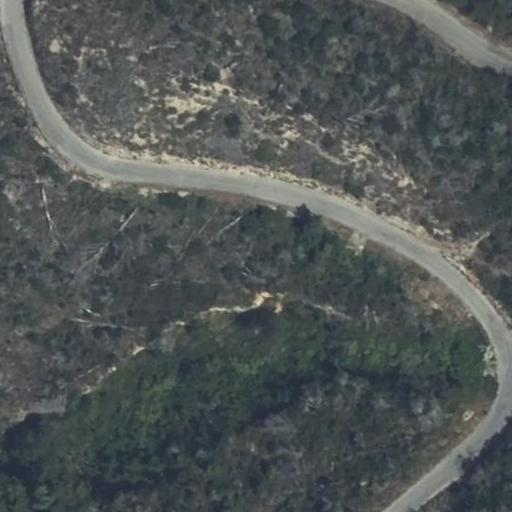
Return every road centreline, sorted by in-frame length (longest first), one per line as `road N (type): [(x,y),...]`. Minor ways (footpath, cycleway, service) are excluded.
road 1 (unclassified): [(11,0),(26,75),(55,124),(93,158),(347,215),(420,254),(484,323),(507,376),(494,424),(410,511)]
road 2 (unclassified): [(511,63),(419,9),(386,0)]
